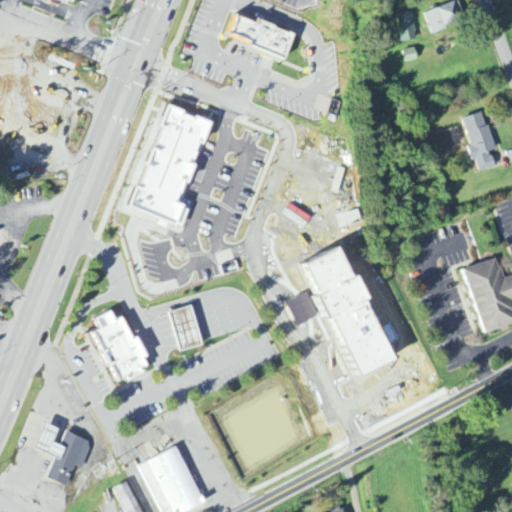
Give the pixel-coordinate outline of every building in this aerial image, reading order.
[(426,15),(434,34),(467,21),(459,1),(426,15)] [(399,16),(402,43),(418,41),(415,14),(399,16)] [(246,21),(263,28),(264,24),(300,37),(294,60),(256,46),(256,40),(241,35),(246,21)] [(419,61),(416,49),(404,51),(407,64),(419,61)] [(31,104),(28,79),(7,82),(8,93),(0,94),(0,133),(20,131),(22,122),(38,127),(43,108),(31,104)] [(212,123),(165,108),(139,190),(129,187),(122,209),(182,228),(188,210),(180,207),(200,145),(204,147),(212,123)] [(463,120),(478,173),(495,169),(490,153),(495,152),(485,114),(463,120)] [(396,364),(357,279),(354,280),(339,248),(303,265),(318,299),(317,299),(355,383),(396,364)] [(484,336),(511,327),(511,276),(502,280),(496,260),(464,270),(484,336)] [(296,328),(317,320),(307,295),(286,303),(296,328)] [(201,349),(193,308),(170,313),(177,353),(201,349)] [(103,334),(108,332),(103,323),(120,313),(125,321),(130,319),(157,370),(150,374),(150,377),(138,384),(135,378),(128,382),(103,334)] [(46,480),(67,489),(76,467),(82,470),(92,444),(66,434),(60,448),(53,445),(58,431),(44,425),(34,451),(55,459),(46,480)] [(192,511),(204,507),(178,449),(138,467),(158,511),(192,511)] [(114,489),(123,511),(139,511),(128,483),(114,489)]
